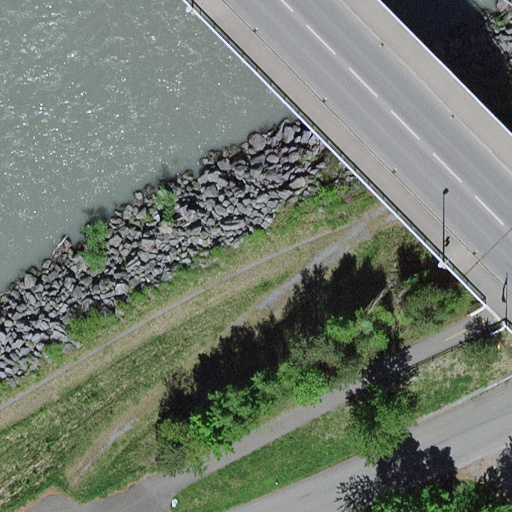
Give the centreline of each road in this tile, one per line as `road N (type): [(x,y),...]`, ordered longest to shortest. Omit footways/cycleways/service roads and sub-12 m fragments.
road 1 (track): [(0,416),(160,318),(385,213),(511,140)]
road 2 (track): [(43,511),(152,403),(385,213)]
road 3 (primary): [(511,234),(282,0)]
road 4 (unclassified): [(283,511),(511,410)]
